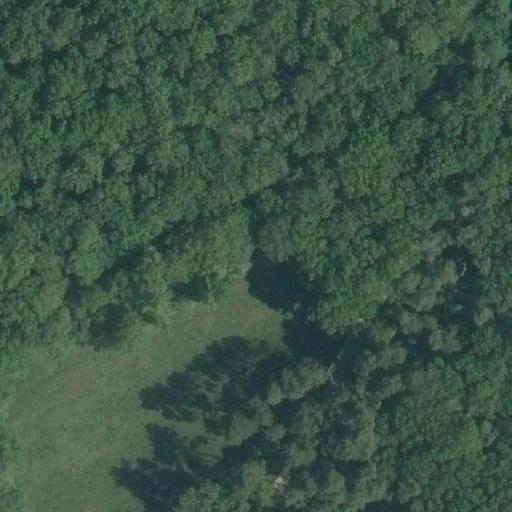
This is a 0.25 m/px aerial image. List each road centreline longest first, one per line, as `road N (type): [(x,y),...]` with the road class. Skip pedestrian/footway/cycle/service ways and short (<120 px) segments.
road 1 (track): [(0,319),(511,57)]
road 2 (track): [(511,89),(394,276),(267,511)]
